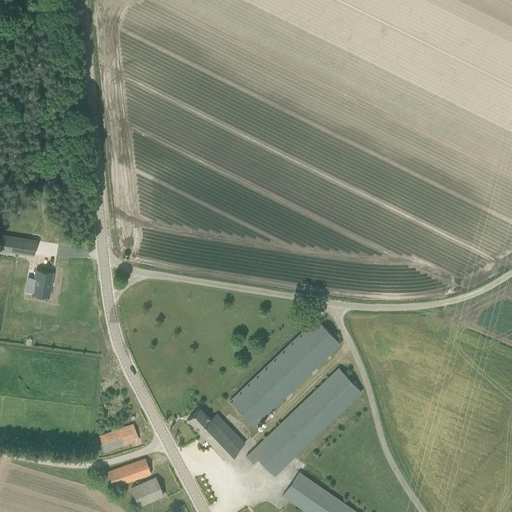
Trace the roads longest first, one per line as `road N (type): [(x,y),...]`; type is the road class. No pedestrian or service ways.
road 1 (tertiary): [(104,255),(77,0)]
road 2 (unclassified): [(422,511),(392,465),(331,304)]
road 3 (unclassified): [(143,274),(331,304)]
road 4 (unclassified): [(331,304),(426,306),(511,274)]
road 5 (unclassified): [(0,455),(69,466),(166,442)]
road 6 (tertiary): [(166,442),(117,344),(109,305)]
